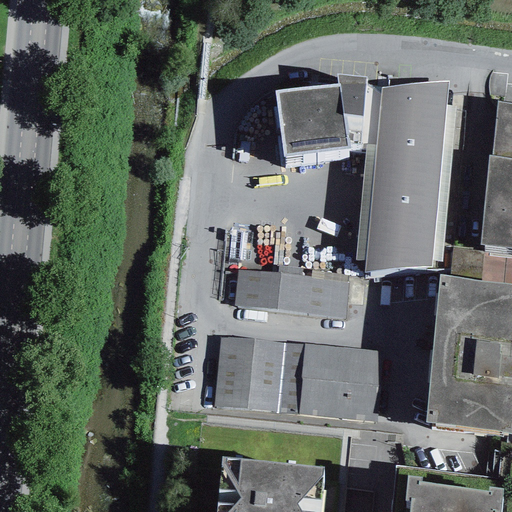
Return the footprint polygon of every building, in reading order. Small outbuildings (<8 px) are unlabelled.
[(381,97),(364,288),(431,280),(448,90),(381,97)] [(366,98),(336,96),(339,108),(274,116),(284,185),(350,176),(346,142),(362,143),(366,98)] [(492,176),(488,176),(480,264),(511,266),(511,114),(498,113),(492,176)] [(345,321),(348,280),(312,278),(311,283),(237,277),(234,312),(345,321)] [(511,455),(511,303),(440,300),(425,450),(511,459),(511,455)] [(376,429),(384,359),(219,341),(211,411),(376,429)] [(319,511),(324,462),(221,453),(215,511),(319,511)] [(422,473),(408,472),(405,500),(411,500),(410,511),(494,511),(495,509),(500,510),(503,485),(488,484),(488,486),(421,480),(422,473)]
